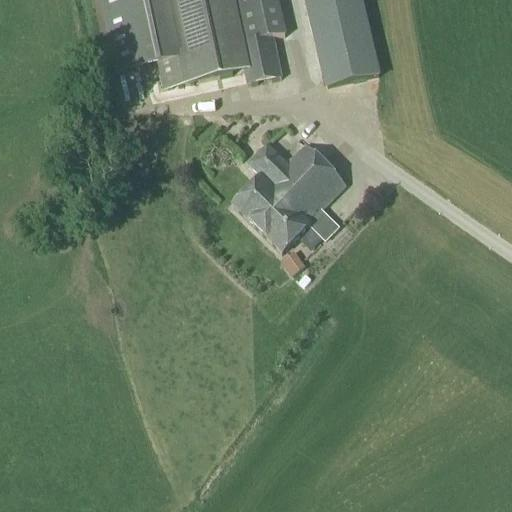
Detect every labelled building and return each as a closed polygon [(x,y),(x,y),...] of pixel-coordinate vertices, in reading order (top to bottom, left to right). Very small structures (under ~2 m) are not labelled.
[(99,0),(116,76),(157,67),(163,95),(199,87),(245,77),(247,89),(282,82),(274,42),(286,39),(277,0),(99,0)] [(357,0),(301,0),(324,93),(377,81),(357,0)] [(247,168),(259,182),(233,210),(282,258),(309,231),(326,246),(339,232),(337,231),(321,216),(346,189),(305,148),(286,166),(268,147),(247,168)] [(65,226),(74,191),(50,185),(41,220),(65,226)] [(291,282),(305,272),(294,257),(280,266),(291,282)]
